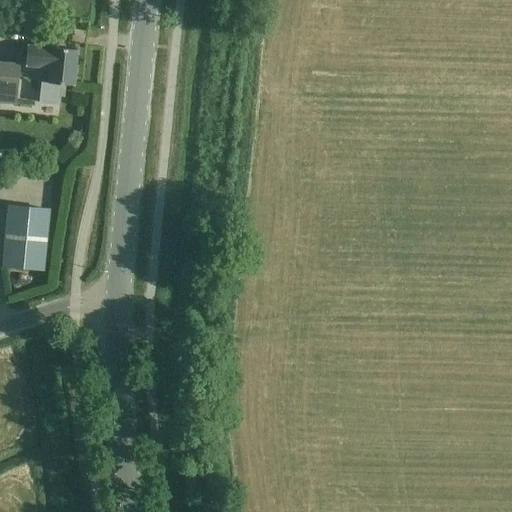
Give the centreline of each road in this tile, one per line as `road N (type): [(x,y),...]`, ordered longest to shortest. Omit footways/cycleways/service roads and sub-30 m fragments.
road 1 (tertiary): [(122,303),(150,0)]
road 2 (tertiary): [(132,511),(122,303)]
road 3 (unclassified): [(122,303),(0,332)]
